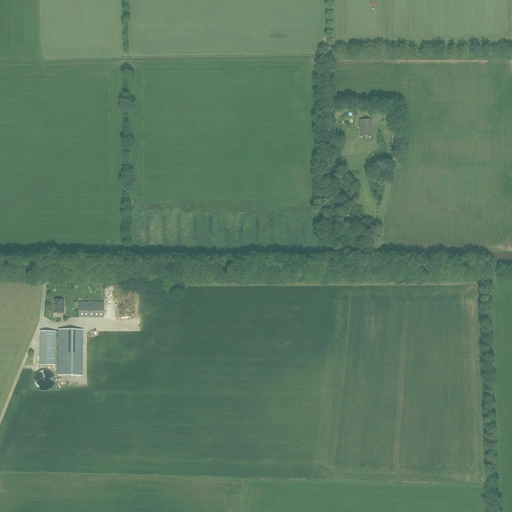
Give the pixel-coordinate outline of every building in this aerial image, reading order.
[(371,120),(361,120),(361,137),(371,137),(371,120)] [(64,313),(64,300),(54,300),(54,313),(64,313)] [(104,318),(104,303),(79,303),(78,318),(104,318)] [(41,331),(40,365),(55,365),(55,341),(59,341),(58,375),(81,376),(82,330),(59,330),(59,332),(41,331)] [(52,373),(50,371),(48,370),(46,370),(45,370),(43,370),(41,370),(39,371),(37,373),(35,376),(34,378),(33,380),(34,384),(37,388),(41,391),(47,391),(52,388),(53,386),(55,383),(55,379),(54,377),(53,374),(52,373)]
